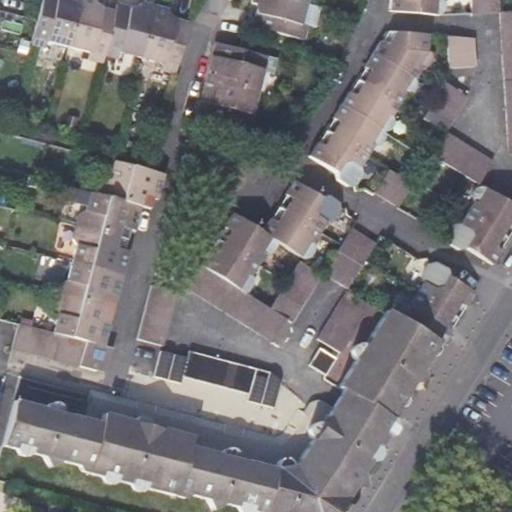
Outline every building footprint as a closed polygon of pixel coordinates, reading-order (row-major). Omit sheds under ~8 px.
[(30,44),(44,48),(45,41),(68,47),(80,0),(41,0),(36,20),(30,44)] [(95,0),(80,0),(68,47),(89,52),(87,59),(102,63),(104,56),(115,12),(93,7),(95,0)] [(302,40),(306,27),(300,25),(306,3),(294,0),(251,0),(251,3),(258,5),(252,27),(302,40)] [(389,0),(389,12),(437,16),(443,11),(444,4),(440,0),(389,0)] [(469,0),(470,17),(498,15),(496,0),(469,0)] [(115,12),(104,56),(116,58),(118,53),(140,59),(154,7),(140,3),(138,11),(116,5),(115,12)] [(320,7),(306,3),(300,25),(306,27),(315,30),(320,7)] [(154,7),(140,59),(161,64),(160,70),(174,73),(188,23),(166,18),(168,10),(154,7)] [(511,14),(498,15),(502,76),(507,151),(511,150),(511,14)] [(342,185),(350,183),(356,173),(353,166),(368,143),(375,141),(378,135),(377,129),(384,127),(387,121),(386,113),(399,92),(406,90),(410,84),(408,77),(416,66),(422,65),(426,59),(424,51),(421,49),(422,33),(390,31),(382,43),(375,39),(360,64),(366,68),(350,94),(343,90),(328,116),(334,120),(319,145),(312,141),(303,155),(330,171),(332,179),(342,185)] [(445,35),(447,67),(460,66),(473,65),(472,36),(445,35)] [(44,48),(66,53),(68,47),(45,41),(44,48)] [(266,56),(238,49),(215,43),(205,79),(256,92),(261,72),(266,56)] [(266,56),(261,72),(272,75),(276,59),(266,56)] [(247,128),(256,92),(205,79),(196,115),(247,128)] [(460,93),(438,80),(416,114),(438,129),(460,93)] [(30,117),(19,114),(15,129),(27,132),(30,117)] [(77,118),(66,116),(62,141),(71,144),(77,118)] [(421,156),(468,185),(482,162),(436,133),(421,156)] [(149,172),(113,162),(107,181),(101,185),(97,196),(139,206),(141,199),(145,197),(156,199),(163,176),(149,172)] [(388,171),(374,194),(397,208),(412,185),(388,171)] [(327,218),(334,207),(333,200),(323,194),(315,196),(289,179),(280,193),(287,197),(271,222),(264,218),(256,230),(227,211),(219,225),(225,229),(209,254),(203,250),(195,264),(236,289),(243,288),(247,282),(245,275),(258,254),(265,251),(270,245),(268,239),(298,257),(304,256),(308,249),(307,241),(320,220),(327,218)] [(511,211),(479,192),(473,193),(469,199),(470,206),(456,229),(449,230),(443,240),(445,248),(454,254),(462,253),(489,269),(497,256),(491,251),(506,227),(511,231),(511,211)] [(97,196),(88,193),(83,212),(76,215),(73,226),(114,237),(116,230),(120,227),(133,230),(139,206),(97,196)] [(351,284),(379,239),(355,224),(327,270),(351,284)] [(114,237),(73,226),(70,238),(75,246),(70,263),(121,276),(127,252),(115,250),(112,245),(114,237)] [(269,310),(287,322),(293,325),(325,274),(302,260),(269,310)] [(269,310),(236,289),(195,264),(183,261),(176,290),(194,295),(273,345),(287,322),(269,310)] [(121,276),(70,263),(66,280),(58,285),(55,296),(97,307),(98,301),(103,298),(114,301),(121,276)] [(441,345),(450,332),(443,329),(458,305),(464,309),(473,294),(445,276),(445,270),(434,264),(428,265),(421,275),(423,281),(408,305),(401,307),(398,312),(399,320),(385,310),(365,342),(362,342),(357,342),(354,345),(353,348),(353,351),(353,354),(356,357),(337,388),(341,391),(333,404),(326,415),(320,424),(316,423),(313,424),(309,425),(307,429),(308,434),(310,438),(311,439),(293,467),(292,467),(290,463),(288,462),(284,461),(281,462),(278,464),(278,466),(277,469),(272,469),(236,460),(235,453),(232,451),(228,449),(225,450),(222,452),(218,456),(188,448),(191,437),(151,427),(150,423),(149,421),(146,418),(141,417),(139,418),(133,423),(102,415),(100,425),(61,415),(59,409),(58,406),(54,404),(51,404),(48,405),(46,406),(43,410),(12,402),(1,445),(13,449),(17,456),(23,457),(29,453),(42,456),(48,467),(58,461),(75,466),(79,472),(100,477),(103,483),(108,484),(115,481),(129,484),(132,490),(138,492),(144,489),(173,496),(176,491),(206,499),(212,510),(222,504),(253,511),(337,511),(353,489),(364,486),(362,475),(374,454),(387,432),(394,421),(390,418),(436,343),(441,345)] [(317,340),(339,354),(371,302),(348,288),(317,340)] [(161,348),(174,296),(148,289),(135,342),(161,348)] [(97,307),(55,296),(53,307),(57,315),(52,333),(86,342),(102,346),(109,322),(97,318),(94,314),(97,307)] [(78,368),(86,342),(52,333),(19,324),(13,350),(35,356),(78,368)] [(306,365),(325,377),(336,359),(318,347),(306,365)] [(259,408),(265,381),(252,378),(254,370),(188,353),(186,360),(160,353),(153,379),(179,386),(182,379),(247,396),(245,404),(259,408)] [(266,377),(265,381),(259,408),(271,411),(278,385),(266,377)]
